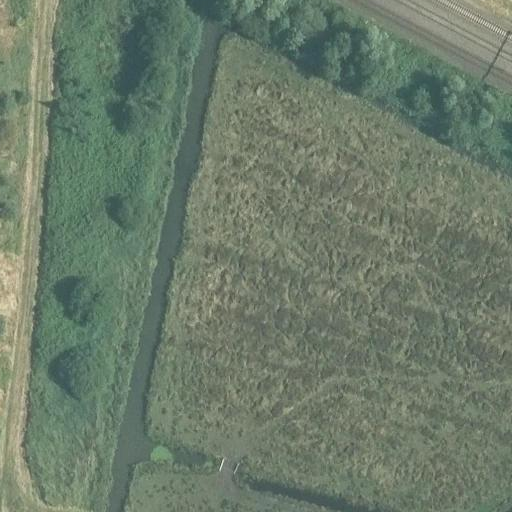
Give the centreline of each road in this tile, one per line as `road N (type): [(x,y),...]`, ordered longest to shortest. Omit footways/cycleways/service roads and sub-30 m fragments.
road 1 (track): [(48,0),(29,279),(0,503)]
road 2 (track): [(204,511),(237,450),(336,385),(386,376),(511,383)]
